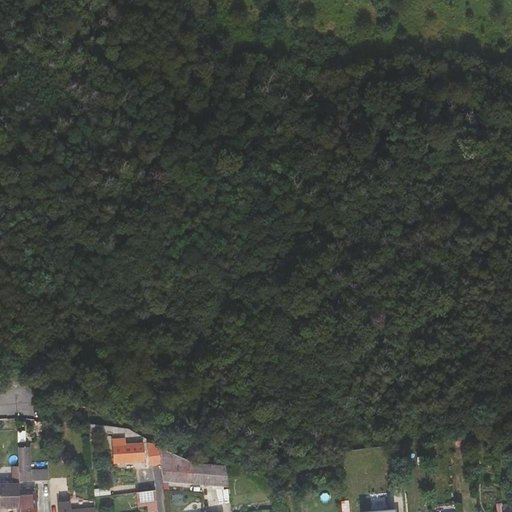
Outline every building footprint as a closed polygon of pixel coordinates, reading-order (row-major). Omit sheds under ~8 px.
[(114,461),(143,460),(142,443),(125,444),(125,438),(113,439),(114,461)] [(161,464),(163,481),(228,486),(225,464),(192,462),(158,446),(158,448),(161,464)] [(147,449),(149,465),(161,464),(158,448),(153,448),(147,449)] [(9,465),(10,481),(19,481),(19,465),(9,465)] [(0,507),(7,507),(7,503),(20,503),(19,493),(19,488),(19,484),(0,484),(0,507)] [(147,504),(148,510),(158,510),(155,490),(137,492),(138,505),(147,504)] [(19,511),(35,511),(35,493),(19,493),(20,503),(19,511)] [(390,511),(389,498),(368,500),(369,511),(390,511)] [(70,510),(70,503),(58,503),(58,511),(94,511),(95,508),(70,510)]
